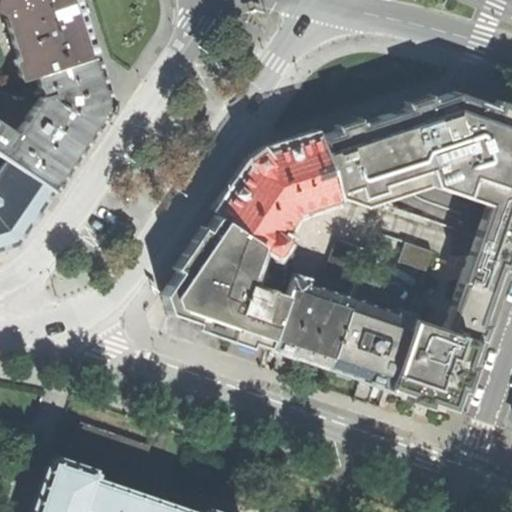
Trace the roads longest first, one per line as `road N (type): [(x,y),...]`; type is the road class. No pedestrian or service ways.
road 1 (residential): [(65,328),(463,477)]
road 2 (tertiary): [(65,328),(132,283),(275,65),(328,4)]
road 3 (tertiary): [(218,0),(30,275),(0,296)]
road 4 (primary): [(328,4),(511,52)]
road 5 (residential): [(511,337),(463,477)]
